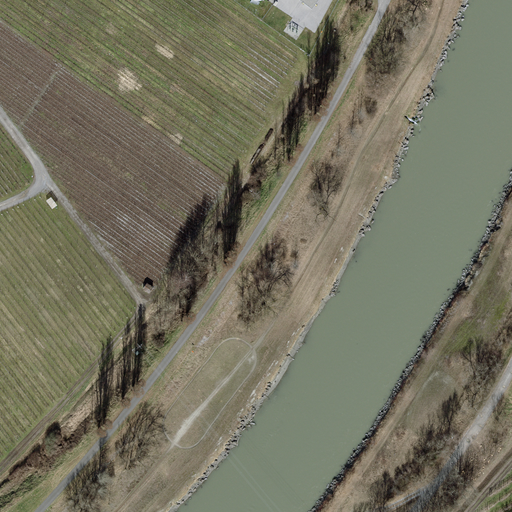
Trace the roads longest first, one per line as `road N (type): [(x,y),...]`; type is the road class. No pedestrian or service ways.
road 1 (track): [(37,511),(110,432),(220,286),(386,0)]
road 2 (track): [(48,180),(140,304),(0,467)]
road 3 (unclassified): [(511,368),(413,511)]
